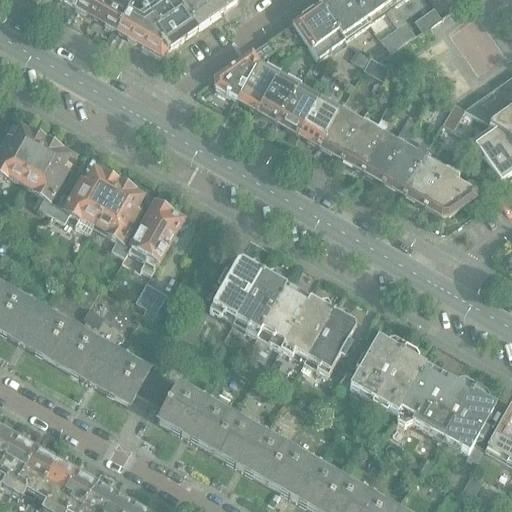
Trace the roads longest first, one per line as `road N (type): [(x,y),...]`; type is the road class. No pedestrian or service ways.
road 1 (tertiary): [(433,284),(151,123)]
road 2 (residential): [(208,511),(0,392)]
road 3 (residential): [(292,0),(166,99),(151,123)]
road 4 (tertiary): [(151,123),(0,37)]
